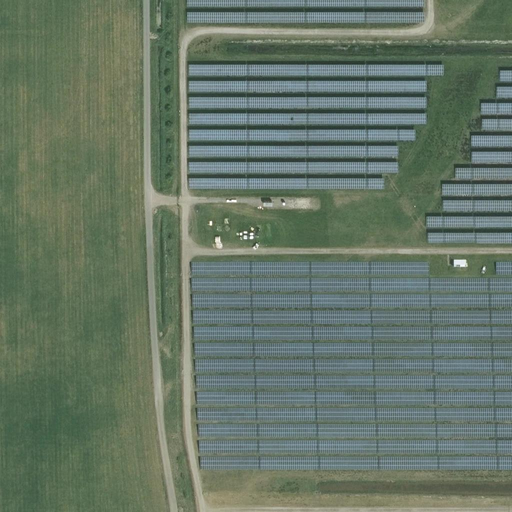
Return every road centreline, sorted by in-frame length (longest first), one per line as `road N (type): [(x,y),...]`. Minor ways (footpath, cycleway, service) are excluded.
road 1 (track): [(201,511),(187,423),(185,41),(207,30),(419,33),(430,27),(432,0)]
road 2 (track): [(173,511),(154,373),(148,0)]
road 3 (track): [(511,251),(185,251)]
road 4 (track): [(201,510),(511,510)]
